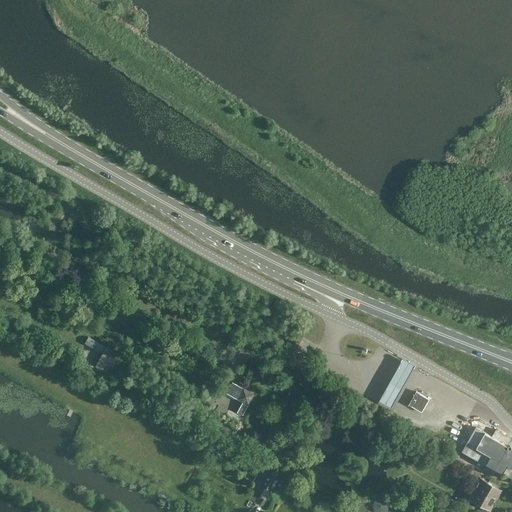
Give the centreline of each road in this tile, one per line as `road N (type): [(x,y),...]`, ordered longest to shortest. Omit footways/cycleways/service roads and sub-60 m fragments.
road 1 (unclassified): [(338,318),(239,271),(0,130)]
road 2 (primary): [(45,133),(327,287)]
road 3 (unclassified): [(511,424),(485,397),(338,318)]
road 4 (primary): [(327,287),(511,362)]
